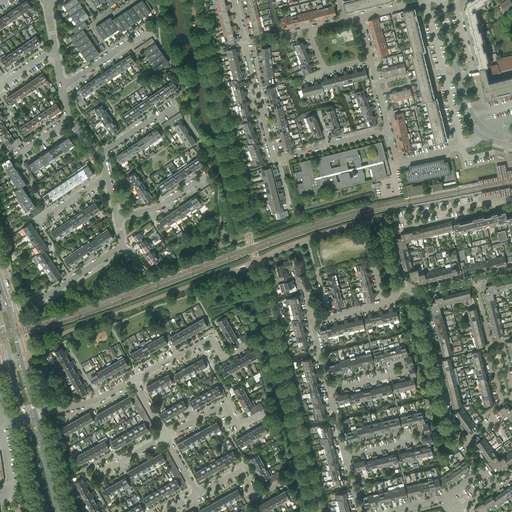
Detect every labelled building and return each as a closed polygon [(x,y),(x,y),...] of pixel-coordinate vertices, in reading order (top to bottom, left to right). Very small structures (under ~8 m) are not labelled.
[(27,0),(22,4),(27,11),(32,7),(27,0)] [(70,0),(63,5),(63,4),(62,5),(62,6),(64,5),(67,10),(79,2),(77,0),(70,0)] [(146,1),(144,2),(142,0),(141,0),(137,3),(138,4),(145,15),(152,10),(146,1)] [(352,0),(344,2),(346,12),(393,0),(352,0)] [(469,5),(469,6),(477,9),(478,7),(487,0),(469,0),(467,2),(469,5)] [(511,2),(510,0),(506,0),(500,5),(505,11),(511,6),(511,2)] [(255,1),(246,3),(247,6),(242,7),(243,10),(256,6),(255,1)] [(79,2),(67,10),(65,10),(66,11),(67,10),(70,15),(82,7),(79,2)] [(145,15),(138,4),(137,3),(132,7),(133,8),(140,18),(145,15)] [(22,4),(17,7),(22,14),(27,11),(22,4)] [(227,13),(227,10),(231,8),(231,6),(217,9),(218,15),(227,13)] [(477,9),(469,6),(468,7),(464,8),(469,28),(480,25),(476,11),(477,9)] [(17,7),(12,10),(17,17),(22,14),(17,7)] [(82,7),(70,15),(69,15),(69,16),(70,15),(73,20),(74,20),(85,12),(82,7)] [(140,18),(133,8),(132,7),(127,10),(128,11),(135,22),(140,18)] [(320,20),(317,9),(312,11),(314,20),(317,19),(317,21),(320,20)] [(418,21),(418,20),(417,17),(416,18),(414,9),(392,14),(393,20),(397,19),(405,17),(409,32),(419,30),(417,21),(418,21)] [(12,10),(7,14),(12,21),(17,17),(12,10)] [(135,22),(128,11),(127,10),(122,13),(123,14),(130,25),(135,22)] [(84,20),(86,19),(88,18),(89,17),(85,12),(74,20),(73,20),(72,20),(72,21),(74,20),(77,25),(83,21),(84,20)] [(259,17),(258,12),(249,14),(249,17),(245,18),(246,20),(259,17)] [(130,25),(123,14),(122,13),(117,17),(118,18),(125,28),(130,25)] [(7,14),(2,17),(7,24),(12,21),(7,14)] [(118,29),(113,21),(112,20),(111,18),(110,17),(105,20),(113,32),(118,29)] [(125,28),(118,18),(117,17),(112,20),(113,21),(118,29),(120,32),(125,28)] [(233,17),(220,20),(221,25),(230,23),(229,20),(234,19),(233,17)] [(288,28),(285,17),(280,19),(282,28),(285,27),(286,28),(288,28)] [(378,17),(368,21),(368,23),(370,23),(371,26),(380,23),(378,17)] [(85,27),(86,26),(87,25),(84,20),(83,21),(77,25),(72,28),(71,29),(72,28),(75,33),(81,29),(82,28),(85,27)] [(113,32),(105,20),(100,24),(101,25),(108,35),(113,32)] [(260,22),(251,24),(252,27),(248,28),(248,31),(262,27),(260,22)] [(380,23),(371,26),(372,28),(370,29),(371,31),(381,28),(380,23)] [(108,35),(101,25),(100,24),(95,27),(96,28),(103,39),(108,35)] [(482,32),(480,25),(469,28),(474,48),(485,45),(483,36),(490,34),(489,30),(482,32)] [(236,27),(222,31),(224,36),(233,34),(232,31),(236,30),(236,27)] [(74,41),(84,34),(85,33),(82,28),(81,29),(75,33),(70,36),(69,37),(71,37),(74,41)] [(419,30),(409,32),(414,53),(414,54),(422,52),(424,51),(422,42),(423,42),(423,38),(421,39),(419,30)] [(84,34),(74,41),(72,42),(73,42),(74,42),(77,46),(89,38),(85,33),(84,34)] [(383,33),(374,36),(375,39),(373,39),(374,42),(384,38),(383,33)] [(41,43),(36,36),(31,39),(36,46),(41,43)] [(89,38),(77,46),(76,47),(77,47),(80,51),(92,43),(89,38)] [(36,46),(31,39),(26,43),(31,50),(36,46)] [(294,45),(296,50),(307,45),(306,44),(304,45),(302,42),(294,45)] [(31,50),(26,43),(21,46),(26,53),(31,50)] [(92,43),(80,51),(79,52),(81,52),(84,56),(96,48),(92,43)] [(147,48),(145,49),(143,51),(147,56),(158,48),(155,43),(152,44),(150,46),(147,48)] [(387,49),(386,44),(377,46),(378,49),(376,50),(377,52),(387,49)] [(271,52),(270,47),(267,47),(267,45),(260,46),(261,52),(258,52),(258,54),(271,52)] [(306,51),(305,48),(308,47),(307,45),(296,50),(298,55),(306,51)] [(485,45),(474,48),(479,68),(490,65),(485,45)] [(26,53),(21,46),(16,49),(21,56),(26,53)] [(96,48),(84,56),(82,57),(83,57),(84,57),(87,61),(99,54),(96,48)] [(158,48),(147,56),(150,61),(162,53),(158,48)] [(21,56),(16,49),(11,53),(16,60),(21,56)] [(387,49),(377,52),(377,54),(379,54),(380,57),(389,54),(387,49)] [(306,51),(298,55),(299,59),(311,55),(310,53),(307,54),(306,51)] [(424,61),(422,52),(414,54),(414,53),(411,54),(417,78),(428,75),(425,64),(426,63),(426,60),(424,61)] [(16,60),(11,53),(6,56),(11,63),(16,60)] [(162,53),(150,61),(153,66),(165,58),(162,53)] [(130,54),(125,58),(130,65),(132,64),(132,65),(135,63),(130,54)] [(511,54),(496,59),(497,64),(490,65),(479,68),(482,77),(487,99),(511,92),(511,54)] [(310,61),(309,58),(312,56),(311,55),(299,59),(301,64),(308,62),(310,61)] [(6,67),(11,63),(6,56),(3,58),(1,56),(0,56),(0,61),(1,63),(2,62),(6,67)] [(125,58),(120,61),(125,69),(127,67),(127,68),(130,66),(130,65),(125,58)] [(165,58),(153,66),(157,71),(169,63),(165,58)] [(120,61),(115,65),(120,72),(122,71),(122,72),(125,69),(120,61)] [(301,70),(313,65),(312,63),(309,65),(308,62),(301,64),(299,65),(301,70)] [(115,65),(109,68),(114,76),(115,76),(117,74),(117,75),(120,73),(120,72),(115,65)] [(313,65),(301,70),(303,75),(312,71),(310,68),(313,67),(313,65)] [(391,78),(388,67),(383,68),(385,77),(388,77),(389,78),(391,78)] [(109,68),(104,72),(109,79),(110,79),(112,78),(115,76),(114,76),(109,68)] [(362,80),(360,71),(357,72),(356,69),(354,69),(357,81),(362,80)] [(104,72),(99,75),(104,82),(105,82),(107,81),(107,82),(110,80),(110,79),(109,79),(104,72)] [(50,84),(42,73),(37,77),(42,84),(45,82),(48,85),(50,84)] [(99,75),(94,78),(99,86),(102,84),(102,85),(105,83),(105,82),(104,82),(99,75)] [(428,75),(417,78),(423,102),(426,101),(434,99),(431,90),(433,90),(432,87),(432,86),(431,87),(428,75)] [(37,77),(34,79),(32,80),(37,87),(40,85),(43,89),(45,87),(42,84),(37,77)] [(94,78),(89,82),(94,89),(96,88),(97,89),(100,87),(99,86),(94,78)] [(32,80),(29,82),(27,84),(32,91),(35,89),(38,92),(39,91),(37,87),(32,80)] [(178,88),(173,81),(168,84),(173,92),(175,90),(174,90),(178,88)] [(317,81),(315,82),(318,94),(324,92),(323,90),(321,83),(318,84),(317,81)] [(89,82),(84,85),(89,93),(91,91),(92,92),(95,90),(94,89),(89,82)] [(27,84),(24,86),(22,87),(27,94),(29,92),(32,96),(34,94),(32,91),(27,84)] [(173,92),(168,84),(163,87),(167,95),(171,92),(171,93),(173,92)] [(89,93),(84,85),(79,89),(84,96),(86,95),(87,95),(90,93),(89,93)] [(276,91),(275,86),(266,89),(267,92),(264,93),(264,94),(276,91)] [(22,87),(18,89),(17,91),(22,98),(24,96),(27,99),(29,98),(27,94),(22,87)] [(167,95),(163,87),(158,91),(163,98),(165,97),(164,97),(167,95)] [(407,87),(405,88),(407,98),(413,97),(411,88),(407,89),(407,87)] [(364,94),(363,91),(366,90),(365,88),(354,93),(356,98),(364,94)] [(24,101),(22,98),(17,91),(11,94),(16,101),(19,99),(22,103),(24,101)] [(163,98),(158,91),(153,94),(157,101),(161,99),(161,100),(163,98)] [(16,101),(11,94),(6,98),(10,103),(8,105),(13,113),(16,112),(11,105),(14,103),(17,106),(19,105),(16,101)] [(157,101),(153,94),(148,98),(153,105),(155,104),(154,103),(157,101)] [(364,94),(356,98),(358,103),(369,98),(368,96),(365,97),(364,94)] [(153,105),(148,98),(147,96),(142,99),(143,101),(148,108),(151,106),(153,105)] [(86,103),(83,98),(82,99),(80,100),(77,102),(80,106),(86,103)] [(369,98),(358,103),(360,107),(368,104),(367,101),(370,100),(369,98)] [(426,101),(431,122),(441,120),(439,111),(440,110),(440,107),(438,107),(436,98),(434,99),(426,101)] [(61,110),(53,99),(52,100),(54,104),(51,106),(56,114),(61,110)] [(148,108),(143,101),(138,104),(143,112),(145,110),(148,108)] [(281,101),(279,101),(267,104),(267,106),(270,105),(271,109),(273,108),(280,106),(282,105),(281,101)] [(56,114),(51,106),(48,103),(46,104),(48,108),(46,110),(51,117),(56,114)] [(143,112),(138,104),(137,103),(132,106),(133,108),(138,115),(141,113),(143,112)] [(368,104),(360,107),(361,112),(373,107),(372,106),(369,107),(368,104)] [(102,105),(94,110),(96,112),(95,113),(97,116),(98,115),(105,110),(102,105)] [(280,106),(273,108),(274,111),(271,112),(272,114),(284,111),(282,105),(280,106)] [(51,117),(46,110),(43,106),(41,107),(43,111),(41,113),(46,120),(51,117)] [(373,107),(361,112),(363,117),(372,113),(371,110),(374,109),(373,107)] [(138,115),(133,108),(128,111),(133,118),(135,117),(138,115)] [(336,114),(334,108),(325,111),(326,114),(323,115),(324,117),(336,114)] [(46,120),(41,113),(38,110),(36,111),(38,115),(35,117),(40,124),(46,120)] [(109,115),(105,110),(98,115),(99,117),(98,118),(101,121),(101,120),(109,115)] [(133,118),(128,111),(123,114),(128,122),(131,119),(131,120),(133,118)] [(252,112),(240,115),(241,121),(250,118),(249,115),(252,114),(252,112)] [(40,124),(35,117),(33,113),(31,114),(33,118),(30,120),(35,127),(40,124)] [(372,113),(363,117),(365,121),(377,117),(376,115),(373,116),(372,113)] [(305,118),(307,122),(316,119),(314,114),(305,118)] [(101,120),(103,122),(102,123),(104,126),(105,125),(112,120),(109,115),(101,120)] [(35,127),(30,120),(28,116),(26,118),(28,122),(25,124),(30,131),(35,127)] [(377,117),(365,121),(367,126),(373,124),(374,126),(377,125),(375,120),(377,118),(377,117)] [(316,119),(307,122),(309,127),(318,124),(316,119)] [(30,131),(25,124),(23,120),(21,121),(23,125),(20,127),(25,135),(30,131)] [(105,125),(106,127),(105,128),(107,131),(108,130),(115,125),(112,120),(105,125)] [(241,124),(243,129),(255,125),(254,123),(251,124),(250,120),(241,124)] [(429,145),(436,143),(447,141),(444,132),(446,131),(445,128),(444,128),(441,120),(431,122),(435,138),(427,139),(428,142),(429,145)] [(177,132),(177,131),(185,126),(181,121),(174,126),(175,128),(175,129),(176,132),(177,132)] [(7,130),(5,127),(10,124),(8,122),(4,125),(0,127),(0,134),(0,135),(8,130),(7,130)] [(318,124),(309,127),(311,132),(320,128),(318,124)] [(115,125),(108,130),(110,132),(109,133),(111,136),(119,130),(115,125)] [(254,131),(252,127),(255,126),(255,125),(243,129),(245,134),(254,131)] [(177,131),(179,133),(178,134),(180,137),(181,136),(188,131),(185,126),(177,131)] [(11,135),(9,132),(13,129),(12,127),(7,130),(8,130),(0,135),(0,138),(2,142),(4,140),(11,135)] [(339,128),(330,131),(331,134),(328,135),(329,137),(343,133),(342,127),(339,128)] [(165,137),(160,130),(158,131),(157,128),(151,132),(156,139),(157,139),(159,138),(159,139),(161,137),(162,139),(165,137)] [(320,128),(311,132),(313,137),(322,133),(320,128)] [(181,136),(182,138),(181,139),(183,142),(184,141),(192,136),(188,131),(181,136)] [(247,139),(258,135),(258,133),(255,134),(254,131),(245,134),(247,139)] [(14,140),(12,138),(16,134),(15,132),(11,135),(4,140),(7,146),(8,145),(11,143),(14,141),(15,141),(14,140)] [(151,132),(146,135),(151,143),(152,143),(154,141),(154,142),(157,140),(157,139),(156,139),(151,132)] [(146,135),(141,139),(146,146),(147,146),(149,145),(152,143),(151,143),(146,135)] [(258,141),(256,137),(259,136),(258,135),(247,139),(249,144),(255,142),(256,142),(258,141)] [(65,137),(63,139),(69,148),(74,144),(68,136),(67,137),(65,137)] [(192,136),(184,141),(186,143),(185,144),(187,147),(195,141),(192,136)] [(60,142),(58,143),(64,151),(65,153),(70,149),(69,148),(63,139),(60,141),(60,142)] [(141,139),(136,142),(141,149),(143,148),(144,149),(147,147),(147,146),(146,146),(141,139)] [(365,176),(365,175),(365,174),(365,173),(364,173),(364,172),(363,171),(362,171),(362,168),(369,166),(369,169),(371,168),(373,176),(371,177),(372,179),(386,175),(383,163),(382,163),(381,160),(386,159),(381,141),(324,156),(323,154),(321,154),(321,156),(316,158),(320,175),(314,177),(310,159),(299,162),(302,171),(293,173),(294,179),(301,177),(302,183),(296,184),(299,199),(300,199),(299,195),(307,193),(307,190),(313,189),(314,196),(325,193),(322,184),(328,183),(330,192),(375,180),(365,183),(364,178),(365,177),(365,176)] [(136,142),(131,146),(136,153),(138,151),(139,152),(142,150),(141,149),(136,142)] [(255,142),(249,144),(247,145),(249,150),(260,146),(260,144),(257,145),(256,142),(255,142)] [(64,151),(58,143),(53,147),(59,154),(64,151)] [(131,146),(126,149),(131,156),(133,155),(134,156),(137,154),(136,153),(131,146)] [(259,152),(258,148),(261,147),(260,146),(249,150),(251,155),(259,152)] [(59,154),(53,147),(52,148),(50,148),(48,149),(55,160),(60,156),(59,154)] [(45,152),(43,153),(48,161),(50,163),(55,160),(48,149),(45,151),(45,152)] [(126,149),(121,152),(126,160),(128,158),(129,159),(132,157),(131,156),(126,149)] [(121,152),(116,156),(121,163),(123,162),(124,163),(127,160),(126,160),(121,152)] [(259,152),(251,155),(253,160),(264,156),(263,154),(261,155),(259,152)] [(48,161),(43,153),(38,157),(44,165),(45,166),(50,163),(48,161)] [(264,156),(253,160),(255,165),(263,162),(262,158),(265,157),(264,156)] [(35,158),(33,159),(39,168),(44,165),(38,157),(36,158),(35,158)] [(198,157),(193,161),(198,168),(200,167),(199,167),(202,164),(198,157)] [(9,158),(1,163),(4,168),(12,163),(9,158)] [(30,167),(33,171),(39,168),(33,159),(30,161),(30,162),(28,164),(30,167)] [(451,173),(448,162),(444,162),(444,159),(409,166),(410,170),(406,170),(408,182),(451,173)] [(8,173),(19,166),(16,161),(14,162),(12,163),(4,168),(8,173)] [(198,168),(193,161),(188,164),(192,171),(195,169),(196,169),(198,168)] [(27,162),(24,165),(30,174),(33,171),(30,167),(28,164),(27,162)] [(81,167),(83,168),(88,177),(91,176),(91,174),(93,173),(86,163),(81,167)] [(192,171),(188,164),(183,167),(188,175),(190,174),(189,173),(192,171)] [(271,172),(270,167),(272,167),(271,165),(268,165),(268,166),(266,166),(266,167),(264,167),(262,168),(262,169),(263,171),(259,172),(260,176),(263,175),(273,173),(273,171),(271,172)] [(19,166),(8,173),(11,178),(20,172),(18,169),(21,167),(19,166)] [(188,175),(183,167),(178,171),(183,178),(186,176),(188,175)] [(88,177),(83,168),(78,172),(83,180),(85,178),(86,179),(88,177)] [(83,180),(78,172),(76,170),(71,173),(78,183),(79,184),(81,182),(82,181),(83,180)] [(183,178),(178,171),(173,174),(178,182),(180,180),(179,180),(183,178)] [(15,183),(26,176),(25,174),(22,175),(20,172),(11,178),(9,179),(13,184),(15,183)] [(130,183),(131,182),(138,177),(135,172),(127,177),(129,179),(128,180),(130,182),(130,183)] [(78,183),(71,173),(66,177),(68,179),(73,187),(76,186),(76,184),(78,183)] [(273,179),(272,175),(273,174),(273,173),(263,175),(264,179),(265,181),(273,179)] [(178,182),(173,174),(168,178),(173,185),(176,183),(178,182)] [(26,176),(15,183),(18,188),(22,186),(27,182),(25,179),(27,177),(26,176)] [(138,177),(131,182),(132,184),(131,185),(134,188),(134,187),(142,182),(138,177)] [(173,185),(168,178),(163,181),(168,188),(170,187),(173,185)] [(73,187),(68,179),(62,182),(68,190),(70,188),(71,189),(73,187)] [(273,179),(265,181),(266,183),(265,184),(266,187),(276,185),(276,183),(274,183),(273,179)] [(168,188),(163,181),(158,184),(162,191),(166,189),(166,190),(168,188)] [(68,190),(62,182),(58,185),(63,193),(68,190)] [(134,187),(136,189),(135,190),(137,193),(138,192),(145,187),(142,182),(134,187)] [(429,185),(430,191),(443,189),(442,183),(429,185)] [(425,192),(424,187),(423,188),(423,185),(413,186),(412,184),(406,186),(408,195),(425,192)] [(63,193),(58,185),(53,189),(58,197),(61,196),(61,195),(63,193)] [(276,185),(266,187),(266,191),(267,191),(268,193),(276,191),(275,186),(276,186),(276,185)] [(22,186),(18,188),(14,191),(17,196),(26,190),(24,187),(23,188),(22,186)] [(148,192),(145,187),(138,192),(139,194),(138,195),(140,198),(141,197),(148,192)] [(58,197),(53,189),(48,192),(53,200),(54,199),(56,199),(58,197)] [(26,190),(17,196),(20,201),(28,196),(26,191),(26,190)] [(276,191),(268,193),(268,195),(269,199),(279,196),(279,195),(277,195),(276,191)] [(53,200),(48,192),(42,195),(48,203),(53,200)] [(152,197),(148,192),(141,197),(143,199),(142,200),(144,203),(152,197)] [(22,207),(32,201),(28,196),(20,201),(19,202),(22,207)] [(201,203),(198,199),(196,196),(190,199),(195,207),(200,203),(201,203)] [(279,203),(278,198),(279,198),(279,196),(269,199),(269,203),(270,203),(271,205),(279,203)] [(100,209),(95,202),(93,198),(91,199),(93,203),(89,206),(94,214),(95,214),(100,211),(100,212),(101,211),(100,209)] [(190,199),(185,203),(190,210),(195,207),(190,199)] [(27,211),(35,206),(32,201),(22,207),(26,212),(27,211)] [(94,214),(89,206),(86,203),(85,204),(87,207),(82,210),(88,218),(88,219),(94,215),(94,216),(95,215),(95,214),(94,214)] [(185,203),(180,206),(185,214),(190,210),(185,203)] [(283,211),(282,207),(280,207),(279,203),(271,205),(271,207),(271,211),(275,210),(276,213),(283,211)] [(180,206),(175,210),(180,217),(185,214),(180,206)] [(88,218),(82,210),(80,207),(79,208),(81,212),(76,214),(76,215),(81,222),(82,222),(82,223),(87,219),(88,220),(89,219),(88,219),(88,218)] [(175,210),(170,213),(175,221),(180,217),(175,210)] [(76,215),(76,214),(74,211),(72,212),(74,216),(70,219),(75,227),(75,226),(76,227),(81,223),(82,224),(83,224),(82,223),(82,222),(81,222),(76,215)] [(511,214),(507,216),(506,211),(502,211),(503,213),(498,214),(500,222),(508,220),(508,221),(510,221),(511,229),(511,234),(511,214)] [(176,222),(175,221),(170,213),(164,217),(171,227),(174,225),(174,224),(174,223),(176,222)] [(484,216),(479,217),(481,226),(500,222),(498,214),(498,213),(492,214),(492,215),(491,215),(485,217),(484,216)] [(75,227),(70,219),(68,215),(66,216),(68,220),(64,223),(69,231),(70,231),(75,228),(76,228),(76,227),(75,226),(75,227)] [(171,227),(164,217),(159,220),(161,224),(159,225),(162,230),(165,228),(166,230),(171,227)] [(460,222),(454,223),(457,232),(481,226),(479,217),(473,219),(474,220),(466,222),(460,223),(460,222)] [(69,231),(64,223),(61,220),(60,221),(62,224),(60,225),(57,227),(63,235),(69,232),(69,233),(70,232),(70,231),(69,231)] [(30,223),(22,228),(26,234),(25,235),(26,236),(26,235),(27,234),(35,229),(38,227),(37,225),(33,227),(30,223)] [(63,235),(57,227),(55,224),(54,225),(56,228),(51,232),(57,240),(62,236),(63,237),(64,236),(63,235)] [(38,233),(35,229),(27,234),(26,235),(30,240),(29,241),(30,242),(31,241),(31,240),(39,235),(42,233),(41,232),(38,233)] [(100,233),(101,234),(101,235),(102,235),(107,242),(109,245),(110,245),(109,241),(113,238),(107,229),(102,233),(101,232),(100,233)] [(505,230),(500,231),(497,232),(498,236),(491,237),(492,241),(499,239),(499,241),(507,239),(505,230)] [(136,240),(137,242),(144,238),(143,236),(140,231),(133,236),(136,241),(136,240)] [(406,242),(411,240),(409,232),(404,233),(403,233),(401,234),(402,237),(396,238),(399,249),(407,247),(406,242)] [(101,235),(101,234),(95,237),(94,237),(94,238),(95,239),(101,246),(103,250),(104,249),(102,245),(107,242),(102,235),(101,235)] [(39,235),(31,240),(31,241),(34,247),(33,247),(34,248),(35,248),(36,247),(35,247),(43,241),(46,239),(45,238),(42,240),(39,235)] [(95,239),(94,238),(89,242),(89,241),(88,242),(89,243),(94,251),(96,254),(98,253),(96,249),(101,246),(95,239)] [(144,238),(137,242),(139,243),(138,244),(141,248),(148,243),(145,239),(144,238)] [(36,247),(35,248),(39,253),(39,254),(44,250),(51,246),(50,244),(46,246),(43,241),(35,247),(36,247)] [(89,243),(88,242),(83,246),(82,245),(81,246),(82,247),(83,247),(88,255),(90,258),(92,257),(90,254),(94,251),(89,243)] [(148,243),(141,248),(143,252),(144,252),(145,253),(152,249),(150,247),(151,247),(148,243)] [(83,247),(82,247),(77,250),(76,249),(75,250),(76,251),(76,252),(77,251),(82,259),(84,262),(85,261),(84,258),(88,255),(83,247)] [(152,249),(145,253),(146,255),(146,256),(148,260),(156,255),(153,251),(152,249)] [(39,254),(39,253),(36,255),(36,254),(34,256),(35,257),(36,256),(39,261),(39,262),(39,263),(40,262),(41,262),(41,261),(48,256),(52,254),(51,253),(47,254),(44,250),(39,254)] [(76,252),(76,251),(70,254),(69,254),(69,255),(70,256),(75,263),(78,267),(79,266),(77,262),(82,259),(77,251),(76,252)] [(501,266),(499,257),(496,258),(495,254),(493,254),(496,267),(501,266)] [(70,256),(69,255),(64,259),(64,258),(63,258),(64,260),(71,271),(73,270),(71,266),(75,263),(70,256)] [(156,255),(148,260),(151,264),(152,263),(153,265),(160,261),(158,259),(159,259),(156,255)] [(48,256),(41,261),(41,262),(40,262),(44,268),(43,268),(43,269),(44,269),(45,268),(52,262),(56,260),(55,259),(51,261),(48,256)] [(491,268),(489,259),(485,260),(485,256),(482,257),(486,270),(491,268)] [(481,261),(478,262),(481,272),(486,271),(486,270),(482,257),(480,258),(481,261)] [(481,272),(478,262),(475,263),(474,259),(472,260),(475,272),(475,273),(481,272)] [(283,275),(284,280),(289,279),(287,274),(286,274),(285,268),(292,266),(290,260),(283,262),(283,264),(276,266),(279,276),(283,275)] [(52,262),(45,268),(44,269),(48,274),(47,274),(48,275),(49,274),(57,269),(60,267),(59,265),(56,267),(52,262)] [(462,266),(464,275),(465,276),(470,275),(468,265),(464,265),(463,262),(461,262),(462,266)] [(356,266),(357,271),(366,269),(365,265),(368,264),(367,263),(356,266)] [(458,271),(456,265),(451,267),(453,277),(456,276),(455,275),(462,273),(461,271),(458,271)] [(17,276),(22,273),(19,268),(13,271),(17,276)] [(57,269),(49,274),(48,275),(52,280),(51,281),(52,282),(54,280),(64,273),(63,271),(60,273),(57,269)] [(412,282),(417,281),(418,281),(419,284),(422,283),(427,282),(425,273),(419,274),(418,269),(409,271),(412,282)] [(325,280),(325,282),(337,279),(336,273),(327,276),(328,279),(325,280)] [(369,279),(368,276),(371,275),(370,273),(358,276),(360,281),(369,279)] [(288,288),(294,286),(292,280),(278,284),(281,293),(289,291),(288,288)] [(498,292),(496,283),(485,286),(487,291),(484,292),(485,295),(486,300),(495,298),(493,293),(498,292)] [(339,284),(330,286),(330,290),(328,290),(328,292),(340,289),(339,284)] [(373,284),(361,287),(362,292),(371,290),(370,286),(373,285),(373,284)] [(466,288),(465,288),(463,288),(466,300),(472,298),(470,289),(466,290),(465,289),(466,289),(466,288)] [(455,291),(454,290),(453,291),(456,302),(461,301),(459,292),(455,293),(455,292),(456,292),(455,291)] [(341,294),(332,297),(333,300),(330,301),(331,303),(343,300),(341,294)] [(375,294),(363,297),(365,303),(374,300),(373,297),(376,296),(375,294)] [(445,305),(443,296),(438,297),(435,298),(436,301),(430,303),(433,313),(441,311),(440,306),(445,305)] [(343,300),(331,303),(331,304),(334,304),(336,310),(339,309),(338,307),(344,305),(343,300)] [(300,307),(299,304),(302,303),(302,301),(290,304),(291,309),(300,307)] [(392,308),(390,309),(393,321),(398,319),(396,310),(392,311),(392,308)] [(381,311),(380,311),(382,323),(388,322),(385,313),(382,314),(381,311)] [(303,318),(302,314),(305,313),(304,312),(293,315),(294,320),(301,318),(303,318)] [(373,328),(372,326),(369,314),(367,314),(368,317),(364,318),(367,330),(373,328)] [(377,325),(375,316),(371,317),(371,314),(369,314),(372,326),(377,325)] [(220,326),(220,327),(228,322),(225,317),(225,316),(217,321),(220,326)] [(357,317),(356,317),(359,329),(364,328),(362,319),(358,320),(357,317)] [(197,321),(202,329),(207,326),(203,318),(202,318),(197,321)] [(347,320),(345,320),(348,332),(353,331),(351,322),(348,322),(347,320)] [(192,324),(196,332),(201,329),(202,329),(197,321),(192,324)] [(228,322),(220,327),(223,332),(231,327),(228,322)] [(343,333),(341,324),(337,325),(336,322),(335,323),(338,335),(343,333)] [(444,322),(435,324),(436,328),(435,328),(435,327),(434,327),(433,328),(434,330),(445,327),(444,322)] [(303,329),(302,325),(305,325),(305,324),(305,323),(293,326),(294,331),(303,329)] [(186,327),(191,335),(196,332),(192,324),(191,324),(186,327)] [(332,336),(330,327),(327,328),(326,325),(324,325),(327,337),(332,336)] [(181,330),(185,338),(186,338),(185,338),(190,335),(191,335),(186,327),(181,330)] [(231,327),(223,332),(226,337),(234,333),(231,328),(231,327)] [(176,333),(175,333),(180,341),(185,338),(181,330),(176,333)] [(447,332),(438,334),(439,338),(437,338),(436,338),(436,339),(436,340),(448,338),(447,332)] [(180,341),(175,333),(170,336),(168,334),(166,335),(169,340),(171,339),(174,344),(175,344),(180,341)] [(234,333),(226,337),(226,338),(229,343),(232,342),(234,340),(237,339),(237,338),(234,333)] [(306,339),(305,336),(308,335),(307,333),(295,336),(297,342),(306,339)] [(166,342),(169,340),(166,335),(163,336),(163,335),(162,335),(157,338),(162,346),(167,343),(166,342)] [(152,341),(156,349),(161,346),(161,347),(162,346),(157,338),(152,341)] [(146,344),(151,352),(156,349),(156,350),(156,349),(152,341),(151,341),(152,341),(147,344),(146,344)] [(449,343),(440,345),(441,348),(440,349),(440,348),(439,348),(438,349),(439,351),(450,348),(449,343)] [(141,347),(145,355),(146,355),(150,352),(151,353),(151,352),(146,344),(146,345),(141,347)] [(310,344),(298,347),(299,352),(308,350),(308,346),(310,346),(310,344)] [(405,344),(399,346),(401,355),(404,354),(406,353),(406,355),(410,354),(410,352),(407,353),(405,344)] [(57,357),(68,351),(67,349),(63,351),(62,348),(62,347),(54,351),(54,352),(55,352),(57,357)] [(136,350),(135,350),(140,358),(145,355),(145,356),(145,355),(141,347),(141,348),(136,350)] [(397,359),(394,347),(389,348),(391,357),(394,356),(395,360),(397,359)] [(380,360),(378,351),(378,348),(372,350),(375,362),(378,362),(378,361),(380,360)] [(250,353),(248,349),(246,350),(251,361),(252,361),(256,358),(257,358),(253,351),(252,351),(253,351),(250,353)] [(140,359),(140,358),(135,350),(135,351),(130,353),(134,362),(135,361),(140,358),(140,359)] [(242,356),(242,357),(246,364),(251,361),(246,350),(243,352),(245,355),(242,357),(242,356)] [(387,362),(383,350),(378,351),(380,360),(383,359),(384,362),(387,362)] [(471,352),(473,358),(481,356),(481,353),(482,352),(481,350),(471,352)] [(68,351),(57,357),(58,357),(60,362),(68,358),(67,358),(66,355),(69,353),(68,351)] [(373,363),(371,353),(365,354),(367,363),(370,362),(371,364),(373,363)] [(410,354),(406,355),(406,353),(404,354),(408,366),(413,365),(410,354)] [(239,359),(237,355),(235,356),(241,367),(246,364),(242,357),(239,359)] [(360,355),(355,357),(357,366),(360,365),(361,368),(363,368),(360,355)] [(231,363),(235,370),(240,367),(241,367),(235,356),(233,358),(235,361),(231,363)] [(118,360),(122,368),(123,368),(122,368),(127,365),(128,365),(123,357),(118,360)] [(68,358),(60,362),(61,363),(64,367),(63,368),(74,362),(73,360),(69,362),(68,359),(68,358)] [(196,361),(201,370),(201,369),(206,367),(202,358),(201,358),(202,359),(197,361),(196,361)] [(353,370),(350,358),(344,359),(346,368),(349,368),(350,371),(353,370)] [(113,363),(112,363),(117,371),(122,368),(118,360),(113,363)] [(191,364),(195,373),(196,372),(200,370),(201,370),(196,361),(196,362),(191,364)] [(226,361),(224,362),(230,373),(235,370),(231,363),(228,365),(226,361)] [(74,362),(63,368),(64,368),(67,373),(66,373),(74,369),(73,369),(72,366),(75,364),(74,362)] [(230,373),(224,362),(222,364),(224,367),(221,369),(220,369),(224,376),(225,376),(224,376),(229,373),(230,373)] [(107,366),(112,374),(117,371),(112,363),(107,366)] [(313,369),(312,366),(315,365),(315,363),(303,366),(304,372),(313,369)] [(340,363),(339,363),(334,364),(337,373),(339,372),(340,376),(343,375),(344,374),(342,373),(340,363)] [(186,367),(185,367),(190,376),(190,375),(195,373),(191,364),(191,365),(186,367)] [(413,365),(408,366),(411,379),(412,379),(412,378),(416,377),(413,365)] [(102,369),(106,377),(111,374),(111,375),(112,374),(107,366),(102,369)] [(180,370),(185,379),(185,378),(190,376),(185,367),(185,368),(180,370)] [(74,369),(66,373),(67,373),(70,378),(69,378),(70,379),(80,373),(79,371),(75,373),(74,369)] [(96,372),(101,380),(106,377),(106,378),(106,377),(102,369),(101,369),(96,372)] [(185,379),(180,370),(180,371),(175,374),(175,373),(174,374),(175,375),(173,376),(176,382),(178,380),(179,382),(179,381),(184,379),(185,379)] [(93,379),(95,384),(96,383),(95,383),(100,380),(100,381),(101,380),(96,372),(96,373),(91,375),(93,379)] [(80,373),(70,379),(73,384),(72,384),(73,384),(80,380),(78,377),(81,375),(80,373)] [(176,382),(173,376),(170,378),(168,374),(163,377),(162,377),(167,385),(172,382),(173,382),(173,383),(176,382)] [(316,380),(315,376),(318,376),(317,374),(306,377),(307,382),(316,380)] [(157,380),(162,388),(167,385),(162,377),(157,380)] [(404,377),(402,378),(405,390),(410,389),(408,380),(405,381),(404,377)] [(411,379),(408,380),(410,389),(416,387),(413,379),(416,378),(416,377),(412,378),(412,379),(411,379)] [(80,380),(73,384),(76,389),(75,389),(76,390),(86,384),(85,381),(82,383),(80,380)] [(152,383),(156,391),(161,388),(162,388),(157,380),(152,383)] [(394,382),(391,383),(394,393),(400,391),(397,382),(394,383),(394,382)] [(156,391),(152,383),(151,383),(152,383),(147,386),(146,386),(151,394),(156,391)] [(381,383),(378,384),(381,396),(387,395),(384,386),(382,386),(381,383)] [(86,384),(76,390),(79,395),(78,395),(79,395),(86,391),(84,388),(87,386),(86,384)] [(212,388),(211,389),(216,397),(216,396),(221,394),(222,394),(217,385),(217,386),(212,389),(212,388)] [(236,395),(244,390),(241,385),(233,389),(233,390),(236,395)] [(319,390),(318,387),(321,386),(320,385),(308,388),(310,393),(319,390)] [(376,397),(374,388),(371,389),(370,386),(368,386),(371,399),(376,397)] [(366,400),(363,391),(360,392),(360,388),(357,389),(360,401),(366,400)] [(211,389),(206,392),(206,391),(206,392),(211,400),(211,399),(216,397),(211,389)] [(244,390),(236,395),(239,400),(247,396),(244,391),(244,390)] [(355,404),(353,394),(350,394),(349,391),(348,390),(347,392),(349,402),(350,404),(354,403),(355,404)] [(201,394),(201,395),(205,403),(205,402),(210,400),(211,400),(206,392),(201,395),(201,394)] [(344,403),(342,394),(339,395),(339,394),(336,394),(337,398),(339,404),(344,403)] [(124,398),(128,407),(128,406),(133,404),(134,404),(133,402),(131,400),(130,397),(129,395),(129,396),(124,399),(124,398)] [(195,397),(195,398),(200,406),(200,405),(205,403),(201,395),(200,395),(196,398),(195,397)] [(321,401),(320,397),(323,397),(323,395),(311,398),(312,403),(321,401)] [(200,406),(195,398),(190,401),(190,400),(190,401),(187,396),(185,397),(186,400),(189,405),(191,404),(194,409),(195,409),(199,406),(200,406)] [(250,401),(247,396),(239,400),(239,401),(242,406),(250,401)] [(118,401),(118,402),(123,410),(128,407),(124,398),(123,399),(118,402),(118,401)] [(186,407),(189,405),(186,400),(183,401),(183,400),(182,400),(177,403),(182,411),(187,408),(186,407)] [(253,407),(255,406),(252,400),(250,401),(242,406),(245,411),(248,410),(250,409),(253,407)] [(113,404),(113,405),(117,413),(118,413),(117,413),(122,410),(123,410),(118,402),(113,405),(113,404)] [(172,406),(176,414),(177,414),(176,414),(181,411),(182,411),(177,403),(172,406)] [(511,417),(511,407),(510,409),(507,404),(497,410),(503,418),(507,415),(510,419),(511,417)] [(108,407),(107,408),(112,416),(117,413),(113,405),(112,405),(113,405),(108,408),(108,407)] [(324,411),(323,408),(326,407),(325,405),(313,408),(315,414),(324,411)] [(167,409),(166,409),(171,417),(176,414),(172,406),(171,406),(172,406),(167,409)] [(102,411),(107,419),(112,416),(107,408),(102,411)] [(458,418),(465,412),(462,408),(455,413),(458,418)] [(171,417),(166,409),(161,412),(165,420),(166,420),(171,417)] [(107,419),(102,411),(97,414),(96,414),(97,415),(95,417),(98,422),(100,421),(101,422),(106,419),(107,419)] [(421,411),(416,413),(418,422),(421,421),(423,420),(423,422),(427,421),(426,419),(424,420),(421,411)] [(92,418),(89,412),(88,412),(83,415),(88,423),(93,420),(95,423),(98,422),(95,417),(92,418)] [(461,422),(469,417),(465,412),(458,418),(461,422)] [(411,414),(405,415),(408,424),(411,423),(411,427),(414,426),(411,414)] [(78,418),(82,426),(83,426),(82,426),(87,423),(88,423),(83,415),(78,418)] [(398,417),(393,418),(395,427),(398,427),(398,428),(401,427),(398,417)] [(469,417),(461,422),(464,426),(472,421),(469,417)] [(73,421),(72,421),(77,429),(82,426),(78,418),(77,418),(78,418),(73,421)] [(387,420),(382,421),(384,430),(387,429),(388,433),(390,432),(387,420)] [(427,421),(423,422),(423,420),(421,421),(424,433),(430,432),(427,421)] [(67,424),(71,432),(72,432),(77,429),(72,421),(67,424)] [(211,424),(210,424),(215,433),(215,432),(220,430),(221,430),(216,421),(216,422),(211,425),(211,424)] [(472,421),(464,426),(471,435),(475,432),(472,428),(475,426),(472,421)] [(139,425),(138,425),(143,433),(148,430),(148,431),(149,430),(148,429),(146,426),(145,424),(144,422),(144,423),(139,425)] [(377,422),(372,424),(374,433),(377,432),(378,435),(380,435),(377,422)] [(71,432),(67,424),(62,427),(61,427),(66,435),(71,432)] [(210,425),(205,428),(205,427),(210,436),(210,435),(215,433),(210,424),(210,425)] [(258,427),(262,435),(267,432),(268,432),(263,424),(258,427)] [(133,428),(138,437),(138,436),(143,433),(143,434),(143,433),(138,425),(138,426),(133,428)] [(366,425),(361,426),(363,435),(366,435),(367,438),(369,437),(366,425)] [(200,430),(204,439),(204,438),(209,436),(210,436),(205,427),(205,428),(200,431),(200,430)] [(252,430),(257,438),(262,435),(258,427),(257,427),(258,427),(253,430),(252,430)] [(128,431),(132,440),(132,439),(137,436),(137,437),(138,437),(133,428),(133,429),(128,431)] [(194,433),(194,434),(199,442),(199,441),(204,439),(200,430),(199,431),(195,434),(194,433)] [(247,433),(251,441),(252,441),(256,438),(257,438),(252,430),(247,433)] [(334,430),(321,433),(323,438),(330,436),(331,436),(332,436),(331,433),(334,432),(334,430)] [(356,430),(351,431),(353,440),(356,439),(357,442),(359,442),(360,441),(359,440),(356,430)] [(122,434),(127,443),(127,442),(132,439),(132,440),(128,431),(127,431),(128,432),(123,434),(122,434)] [(433,441),(431,432),(430,433),(430,432),(424,433),(427,446),(429,446),(429,445),(433,444),(432,441),(433,441)] [(242,436),(241,436),(246,444),(251,441),(247,433),(242,436)] [(117,437),(121,446),(122,446),(122,445),(126,443),(127,443),(122,434),(122,435),(117,437)] [(189,436),(189,437),(193,445),(194,445),(193,444),(198,442),(199,442),(194,434),(189,437),(189,436)] [(246,444),(241,436),(236,439),(240,447),(241,447),(246,444)] [(323,438),(321,438),(319,439),(321,444),(323,444),(335,440),(334,438),(331,439),(331,436),(330,436),(323,438)] [(481,440),(478,436),(473,439),(480,448),(487,443),(484,438),(481,440)] [(110,438),(108,440),(111,445),(113,444),(116,449),(116,448),(121,446),(117,437),(117,438),(112,440),(111,440),(110,438)] [(184,439),(183,440),(188,448),(188,447),(193,445),(189,437),(184,440),(184,439)] [(99,443),(103,451),(104,451),(103,451),(108,448),(109,448),(108,447),(111,445),(108,440),(105,441),(104,440),(99,443)] [(188,448),(183,440),(178,443),(178,442),(178,443),(182,451),(183,451),(188,448)] [(335,440),(323,444),(324,449),(333,447),(332,444),(336,443),(335,440)] [(94,446),(93,446),(98,454),(103,451),(99,443),(94,446)] [(487,443),(480,448),(483,452),(490,447),(487,443)] [(421,444),(418,445),(421,457),(427,456),(424,447),(422,447),(421,444)] [(432,454),(431,448),(433,447),(433,445),(433,444),(429,445),(429,446),(427,446),(424,447),(427,456),(432,454)] [(88,449),(93,457),(98,454),(93,446),(88,449)] [(410,447),(408,447),(411,460),(416,458),(414,449),(411,450),(410,447)] [(490,447),(483,452),(486,457),(493,451),(490,447)] [(83,452),(87,460),(92,457),(93,457),(88,449),(83,452)] [(227,454),(231,462),(232,462),(236,459),(237,459),(232,451),(227,454)] [(338,451),(325,454),(327,459),(336,457),(335,454),(338,453),(338,451)] [(400,451),(398,452),(400,462),(406,461),(403,452),(401,453),(400,451)] [(493,451),(486,457),(489,461),(496,456),(493,451)] [(87,460),(83,452),(82,452),(77,455),(82,463),(87,460)] [(155,455),(160,464),(160,463),(165,460),(165,461),(165,460),(164,459),(163,456),(162,454),(161,452),(160,452),(161,453),(156,455),(155,455)] [(387,453),(384,453),(387,466),(393,464),(390,455),(388,456),(387,453)] [(222,457),(221,457),(226,465),(231,462),(227,454),(222,457)] [(261,459),(258,454),(254,456),(252,454),(249,456),(250,458),(250,459),(253,464),(261,459)] [(150,458),(155,467),(155,466),(159,463),(160,464),(155,455),(155,456),(150,458)] [(376,455),(374,456),(377,468),(382,467),(380,458),(377,459),(376,455)] [(499,460),(496,456),(489,461),(496,470),(500,466),(502,469),(505,467),(509,464),(504,457),(499,460)] [(216,460),(221,468),(226,465),(221,457),(216,460)] [(366,458),(364,457),(364,459),(366,469),(366,471),(372,469),(370,460),(367,461),(366,458)] [(145,461),(149,470),(149,469),(154,467),(155,467),(150,458),(150,459),(145,461)] [(261,459),(253,464),(256,469),(264,465),(261,460),(261,459)] [(211,463),(215,471),(220,468),(221,468),(216,460),(211,463)] [(361,470),(359,461),(356,462),(355,460),(353,461),(354,465),(356,474),(361,473),(361,470)] [(139,464),(144,473),(144,472),(149,470),(145,461),(144,461),(144,462),(139,464)] [(464,461),(459,464),(467,474),(469,473),(467,470),(469,468),(464,461)] [(338,468),(338,465),(341,464),(340,462),(328,465),(329,470),(338,468)] [(205,466),(210,474),(215,471),(211,463),(210,463),(206,466),(205,466)] [(134,467),(138,476),(138,475),(143,473),(144,473),(139,464),(139,465),(134,467)] [(467,474),(459,464),(455,467),(460,474),(463,473),(465,476),(467,474)] [(264,465),(256,469),(256,470),(259,474),(259,475),(267,470),(264,465)] [(200,469),(204,477),(205,477),(204,477),(209,474),(210,474),(205,466),(200,469)] [(128,470),(128,471),(131,475),(128,477),(131,482),(134,481),(133,479),(133,478),(138,476),(134,467),(133,468),(128,471),(128,470)] [(460,474),(455,467),(451,470),(458,480),(460,479),(458,476),(460,474)] [(343,472),(342,470),(339,471),(338,468),(329,470),(327,471),(328,476),(331,475),(343,472)] [(204,477),(200,469),(195,472),(194,472),(199,480),(204,477)] [(267,470),(259,475),(262,480),(265,479),(268,477),(270,476),(270,475),(270,476),(267,471),(267,470)] [(458,480),(451,470),(446,473),(452,481),(454,479),(456,482),(458,480)] [(341,478),(340,475),(344,474),(343,472),(331,475),(332,481),(333,480),(341,478)] [(452,481),(446,473),(440,478),(442,481),(444,480),(448,485),(450,484),(449,483),(452,481)] [(120,480),(124,488),(129,485),(130,485),(129,484),(131,482),(128,477),(126,478),(125,477),(120,480)] [(77,488),(78,488),(88,482),(87,480),(84,482),(82,479),(82,478),(75,482),(75,483),(78,488),(77,488)] [(333,480),(335,486),(347,483),(346,480),(343,481),(342,478),(341,478),(333,480)] [(440,478),(433,480),(435,488),(438,488),(438,489),(441,488),(439,482),(442,481),(440,478)] [(170,482),(175,490),(180,487),(180,486),(178,483),(177,481),(176,479),(175,479),(171,482),(170,482)] [(114,483),(119,491),(124,488),(120,480),(119,480),(114,483)] [(427,481),(422,482),(424,491),(427,490),(428,494),(430,493),(427,481)] [(88,482),(78,488),(81,493),(80,493),(81,493),(88,489),(86,486),(89,484),(88,482)] [(165,485),(169,493),(174,490),(175,490),(170,482),(165,485)] [(109,486),(113,494),(118,491),(119,491),(114,483),(109,486)] [(417,483),(412,485),(414,494),(417,493),(418,496),(420,496),(417,483)] [(160,488),(159,488),(164,496),(169,493),(165,485),(160,488)] [(113,494),(109,486),(108,486),(109,486),(104,489),(103,489),(108,497),(113,494)] [(404,487),(399,488),(401,497),(404,496),(404,497),(405,497),(407,497),(404,487)] [(154,491),(159,499),(164,496),(159,488),(154,491)] [(502,488),(501,489),(508,499),(511,495),(507,488),(504,490),(503,489),(504,489),(503,488),(502,488)] [(84,499),(94,493),(93,491),(90,493),(88,490),(88,489),(81,493),(78,495),(81,500),(84,499)] [(232,492),(236,500),(241,497),(242,497),(237,489),(232,492)] [(393,489),(388,491),(390,500),(393,499),(394,502),(396,502),(393,489)] [(501,492),(498,495),(503,502),(508,499),(501,489),(500,490),(499,491),(500,492),(500,491),(501,492)] [(279,493),(284,501),(289,498),(285,490),(284,490),(279,493)] [(149,494),(153,502),(158,499),(159,499),(154,491),(149,494)] [(349,491),(337,494),(334,495),(336,500),(337,500),(346,498),(347,498),(346,495),(350,494),(349,491)] [(226,495),(231,503),(236,500),(232,492),(231,492),(226,495)] [(383,492),(378,493),(380,502),(383,501),(384,505),(386,504),(383,492)] [(94,493),(84,499),(87,504),(94,500),(92,497),(95,495),(94,493)] [(274,496),(278,504),(283,501),(283,502),(284,501),(279,493),(274,496)] [(153,502),(149,494),(148,494),(143,497),(144,499),(147,504),(148,505),(153,502),(153,503),(153,502)] [(372,494),(367,496),(367,498),(368,498),(369,505),(370,505),(372,504),(373,507),(376,507),(372,494)] [(221,498),(225,506),(230,503),(231,503),(226,495),(221,498)] [(492,495),(488,499),(493,506),(497,503),(492,495)] [(493,495),(492,495),(497,503),(499,505),(503,502),(498,495),(495,497),(494,496),(495,495),(494,495),(493,495)] [(268,499),(273,507),(278,504),(278,505),(278,504),(274,496),(273,496),(274,497),(269,499),(268,499)] [(369,505),(368,498),(367,498),(367,496),(362,497),(364,506),(365,509),(367,509),(367,508),(370,507),(370,505),(369,505)] [(215,501),(220,509),(225,506),(221,498),(220,498),(221,498),(216,501),(215,501)] [(263,502),(267,510),(268,510),(272,507),(273,508),(273,507),(268,499),(268,500),(263,502)] [(488,499),(483,502),(488,509),(493,506),(488,499)] [(94,500),(87,504),(90,509),(90,510),(100,504),(99,502),(96,503),(94,500)] [(210,504),(214,511),(215,511),(219,509),(220,509),(215,501),(210,504)] [(267,511),(267,510),(263,502),(263,503),(258,505),(257,505),(260,511),(264,511),(267,510),(267,511)] [(351,502),(338,505),(336,506),(337,511),(340,511),(349,508),(348,506),(351,505),(351,502)] [(483,502),(474,508),(476,511),(484,511),(488,509),(483,502)]
